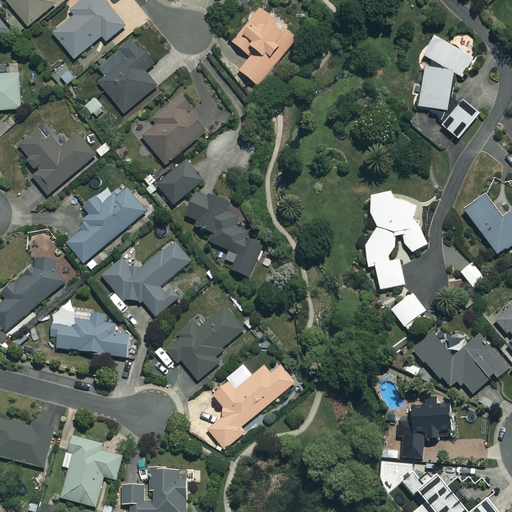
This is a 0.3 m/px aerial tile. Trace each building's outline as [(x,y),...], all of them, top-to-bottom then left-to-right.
[(5,0),(28,27),(55,4),(51,0),(5,0)] [(125,27),(103,0),(82,0),(70,10),(75,16),(53,33),(74,59),(102,37),(106,42),(125,27)] [(296,39),(259,9),(232,42),(251,58),(240,71),(258,86),(296,39)] [(0,38),(12,29),(0,13),(0,38)] [(436,34),(423,56),(443,67),(425,68),(419,107),(447,111),(453,73),(462,78),(474,56),(436,34)] [(154,64),(135,40),(99,69),(105,76),(98,82),(124,114),(157,87),(145,72),(154,64)] [(0,111),(21,109),(17,64),(0,65),(0,111)] [(75,79),(65,66),(58,71),(67,85),(75,79)] [(192,109),(180,95),(151,118),(156,125),(142,136),(165,165),(207,132),(189,110),(192,109)] [(105,109),(94,97),(85,105),(97,118),(105,109)] [(479,114),(463,100),(441,125),(458,139),(479,114)] [(27,164),(36,174),(32,177),(48,196),(95,155),(78,135),(63,147),(44,125),(19,147),(31,161),(27,164)] [(203,180),(187,160),(157,184),(173,205),(203,180)] [(76,225),(82,232),(67,245),(83,264),(146,211),(123,184),(102,201),(96,194),(82,206),(89,214),(76,225)] [(376,229),(364,246),(368,268),(375,267),(380,290),(404,285),(399,260),(389,262),(388,255),(394,248),(395,242),(394,237),(402,236),(412,254),(428,244),(413,218),(417,207),(394,199),(391,190),(370,196),(370,215),(376,229)] [(237,253),(230,271),(249,278),(261,243),(246,237),(254,215),(230,206),(232,202),(206,192),(205,196),(194,191),(185,213),(196,218),(193,226),(210,233),(207,242),(237,253)] [(511,210),(502,218),(486,196),(465,211),(498,256),(511,245),(511,210)] [(191,261),(174,242),(143,268),(130,268),(123,259),(102,276),(124,303),(129,299),(145,304),(156,317),(178,298),(171,289),(165,294),(159,287),(191,261)] [(44,257),(2,294),(6,300),(0,304),(0,331),(4,328),(7,332),(65,282),(44,257)] [(486,281),(472,263),(460,272),(474,290),(486,281)] [(220,302),(223,297),(223,291),(219,287),(214,285),(208,287),(206,289),(205,295),(207,300),(209,302),(214,304),(220,302)] [(426,311),(412,293),(391,310),(408,332),(423,320),(419,316),(426,311)] [(511,305),(495,320),(511,339),(511,340),(506,345),(511,351),(511,305)] [(244,330),(225,307),(198,329),(193,323),(178,335),(181,338),(167,350),(178,364),(181,362),(198,381),(220,363),(213,355),(244,330)] [(73,319),(73,325),(52,323),(51,336),(57,337),(56,348),(95,352),(95,354),(126,357),(128,335),(114,333),(115,324),(104,323),(105,312),(93,311),(92,321),(73,319)] [(454,357),(431,333),(413,350),(448,389),(459,379),(473,394),(494,374),(497,378),(509,367),(478,334),(454,357)] [(270,373),(264,366),(236,389),(229,381),(213,394),(223,406),(222,417),(208,429),(225,450),(245,432),(241,427),(295,383),(280,365),(270,373)] [(450,396),(410,398),(411,422),(398,422),(398,436),(402,436),(403,458),(424,457),(423,438),(438,438),(438,426),(451,426),(450,396)] [(53,430),(0,417),(0,456),(44,468),(53,430)] [(102,444),(73,436),(65,467),(70,468),(62,499),(96,507),(104,477),(116,480),(122,457),(100,451),(102,444)] [(179,470),(150,470),(150,502),(143,502),(143,486),(121,486),(121,505),(130,505),(129,511),(185,511),(185,478),(179,478),(179,470)] [(423,486),(412,474),(403,482),(413,495),(417,491),(425,501),(412,511),(499,511),(487,497),(469,511),(468,511),(437,474),(423,486)] [(112,511),(114,506),(105,503),(102,511),(112,511)]
